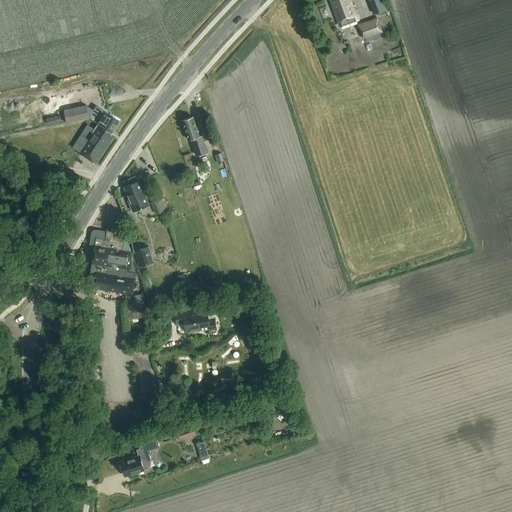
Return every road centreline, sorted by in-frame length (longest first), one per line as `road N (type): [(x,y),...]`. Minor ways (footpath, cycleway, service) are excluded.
road 1 (secondary): [(31,328),(48,279),(126,151),(254,0)]
road 2 (secondary): [(44,511),(31,328)]
